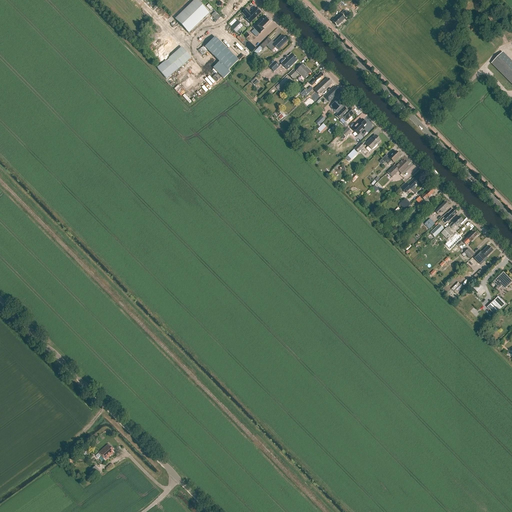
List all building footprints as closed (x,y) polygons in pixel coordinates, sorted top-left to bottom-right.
[(195,0),(175,19),(189,33),(209,14),(195,0)] [(336,5),(343,12),(333,22),(336,26),(339,22),(340,24),(345,19),(344,17),(350,11),(344,5),(340,1),(336,5)] [(223,12),(226,14),(234,4),(232,2),(223,12)] [(242,14),(246,18),(245,19),(250,24),(261,13),(256,8),(250,13),(246,9),(242,14)] [(211,16),(217,21),(221,18),(215,12),(211,16)] [(268,21),(264,16),(253,27),(260,34),(264,30),(262,28),(268,21)] [(237,21),(231,27),(237,33),(243,27),(237,21)] [(249,43),(241,35),(238,39),(245,46),(249,43)] [(288,41),(282,35),(274,43),(272,41),(266,46),(272,51),(275,48),(278,51),(288,41)] [(238,61),(215,37),(205,47),(228,71),(238,61)] [(260,45),(254,51),(257,54),(263,48),(260,45)] [(166,78),(192,59),(183,47),(157,66),(166,78)] [(511,59),(504,51),(492,63),(511,83),(511,59)] [(287,70),(297,60),(291,54),(281,64),(287,70)] [(275,61),(269,67),(274,72),(280,67),(275,61)] [(302,65),(295,72),(292,70),(288,75),(293,80),(298,75),(297,75),(298,74),(304,79),(311,72),(308,69),(307,70),(302,65)] [(259,76),(265,81),(268,78),(263,72),(259,76)] [(320,73),(317,76),(316,75),(312,79),(313,79),(309,83),(312,86),(316,82),(317,83),(320,79),(323,76),(320,73)] [(217,82),(221,78),(217,74),(213,78),(217,82)] [(289,79),(287,76),(279,84),(281,86),(289,79)] [(327,80),(326,79),(314,90),(318,95),(323,91),(331,84),(330,83),(331,82),(328,79),(327,80)] [(306,96),(313,90),(311,87),(304,94),(306,96)] [(334,87),(324,97),(329,102),(339,92),(338,91),(339,91),(336,87),(335,88),(334,87)] [(271,98),(280,107),(286,101),(277,92),(271,98)] [(319,99),(315,94),(311,98),(315,103),(319,99)] [(320,99),(317,102),(323,107),(325,105),(320,99)] [(355,113),(349,108),(346,110),(344,108),(336,116),(340,120),(342,118),(346,122),(355,113)] [(362,119),(355,126),(356,126),(352,129),(355,132),(358,129),(359,130),(366,124),(362,119)] [(326,127),(323,124),(318,130),(320,132),(326,127)] [(352,132),(348,128),(342,134),(346,138),(352,132)] [(373,138),(372,138),(365,144),(368,147),(366,149),(369,152),(371,150),(380,141),(375,136),(373,138)] [(358,153),(364,147),(360,143),(354,149),(357,152),(358,153)] [(395,151),(389,158),(386,155),(379,162),(382,165),(385,162),(388,165),(392,161),(393,163),(400,156),(395,151)] [(404,162),(402,161),(395,168),(394,167),(387,173),(392,178),(398,172),(401,174),(408,167),(407,166),(408,164),(405,161),(404,162)] [(415,179),(414,178),(407,185),(406,184),(401,188),(406,194),(410,189),(412,191),(419,184),(418,183),(422,180),(421,180),(422,179),(419,175),(415,179)] [(430,188),(421,197),(424,201),(428,197),(429,198),(432,195),(434,192),(433,191),(433,190),(432,189),(431,189),(430,188)] [(406,198),(403,201),(408,207),(411,204),(406,198)] [(445,202),(435,212),(438,215),(441,212),(443,213),(446,210),(445,209),(447,207),(447,206),(448,205),(445,202)] [(448,222),(456,214),(452,209),(447,214),(447,213),(443,217),(448,222)] [(458,217),(449,226),(452,229),(456,226),(457,227),(460,224),(459,223),(462,221),(461,219),(460,217),(459,217),(458,217)] [(430,229),(434,225),(429,220),(425,224),(430,229)] [(439,225),(430,233),(435,238),(443,229),(439,225)] [(447,240),(453,234),(447,228),(441,234),(447,240)] [(473,232),(463,242),(467,245),(470,242),(471,243),(474,240),(473,239),(477,235),(476,235),(476,234),(475,232),(474,233),(473,232)] [(481,252),(474,259),(479,264),(485,257),(486,258),(493,251),(488,246),(481,252)] [(464,253),(469,259),(474,255),(469,249),(464,253)] [(481,270),(471,279),(473,281),(475,279),(477,281),(484,274),(481,270)] [(503,273),(494,282),(500,289),(502,286),(505,289),(511,282),(511,281),(508,277),(507,276),(503,273)] [(456,291),(457,290),(459,293),(465,288),(462,285),(461,286),(459,283),(453,288),(456,291)] [(478,284),(473,289),(478,293),(483,288),(478,284)] [(487,308),(495,315),(506,305),(498,297),(487,308)] [(105,460),(113,453),(111,451),(113,449),(110,446),(109,447),(107,445),(98,453),(105,460)] [(96,466),(91,470),(96,476),(101,472),(96,466)]
